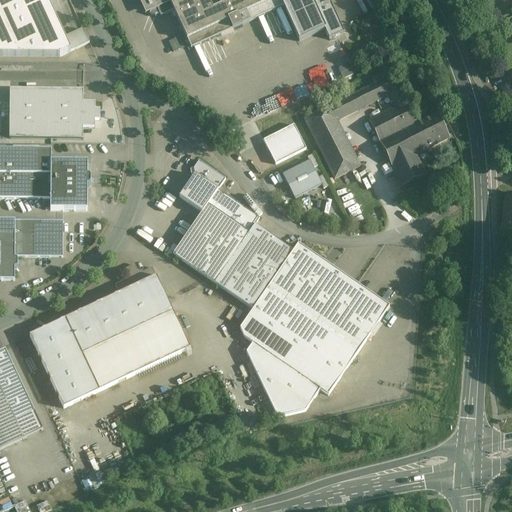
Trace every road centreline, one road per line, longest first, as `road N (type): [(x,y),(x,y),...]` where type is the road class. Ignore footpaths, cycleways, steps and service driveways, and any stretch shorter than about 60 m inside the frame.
road 1 (secondary): [(426,0),(463,80),(478,145),(480,292),(469,460)]
road 2 (residential): [(432,221),(366,241),(306,235),(274,215),(182,115),(131,98)]
road 3 (residential): [(0,323),(79,280),(109,247),(138,180),(131,98)]
road 4 (secondary): [(469,460),(249,511)]
